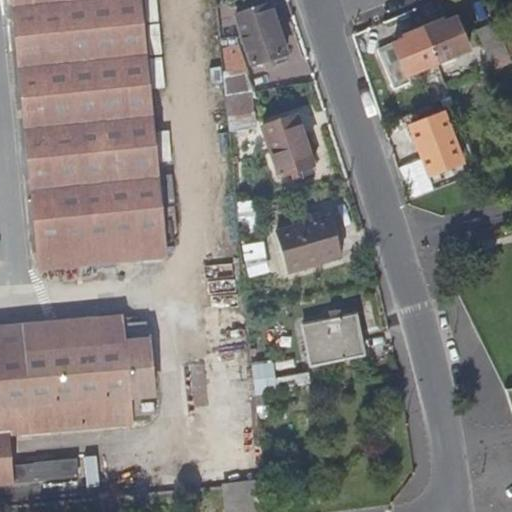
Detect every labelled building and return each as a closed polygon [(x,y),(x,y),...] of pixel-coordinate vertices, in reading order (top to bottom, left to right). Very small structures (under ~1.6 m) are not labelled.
[(7,0),(35,270),(161,257),(134,0),(7,0)] [(268,6),(235,18),(252,65),(285,54),(268,6)] [(433,65),(467,50),(455,21),(442,27),(440,23),(419,32),(433,65)] [(506,54),(493,25),(476,32),(489,61),(506,54)] [(390,84),(433,65),(419,32),(402,40),(404,44),(378,55),(390,84)] [(438,111),(405,124),(426,174),(459,161),(438,111)] [(296,119),(261,130),(276,179),(311,166),(296,119)] [(329,223),(276,237),(287,275),(339,260),(329,223)] [(251,275),(274,271),(269,239),(246,243),(251,275)] [(355,318),(304,330),(314,369),(364,357),(355,318)] [(117,320),(0,330),(0,483),(74,477),(72,462),(6,468),(3,434),(126,422),(126,418),(151,416),(142,323),(117,325),(117,320)] [(278,361),(256,362),(257,392),(279,391),(278,361)] [(242,393),(220,395),(223,419),(244,417),(242,393)] [(224,511),(262,511),(260,482),(222,488),(224,511)]
